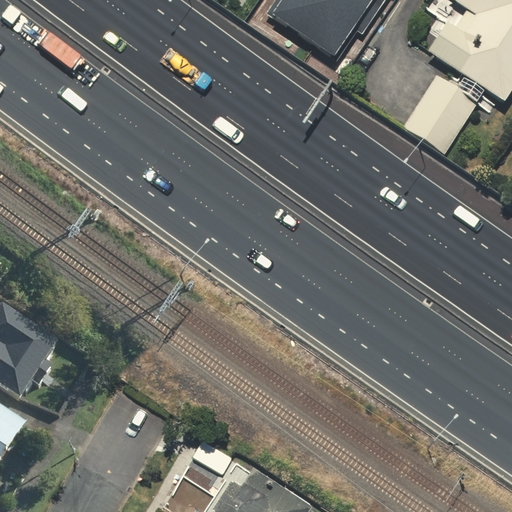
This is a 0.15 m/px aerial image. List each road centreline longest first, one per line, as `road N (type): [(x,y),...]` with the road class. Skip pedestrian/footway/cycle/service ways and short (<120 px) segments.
road 1 (motorway): [(511,390),(0,23)]
road 2 (motorway): [(75,0),(511,313)]
